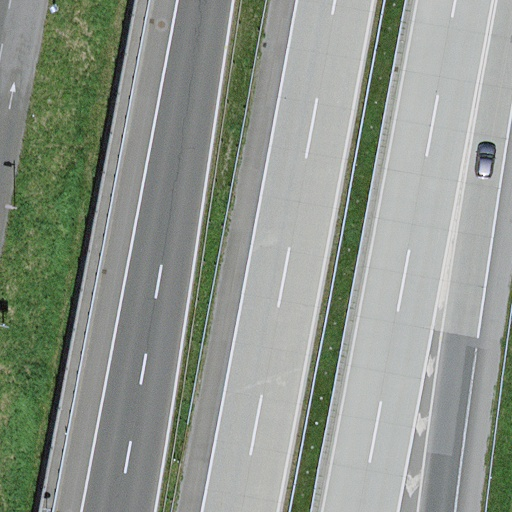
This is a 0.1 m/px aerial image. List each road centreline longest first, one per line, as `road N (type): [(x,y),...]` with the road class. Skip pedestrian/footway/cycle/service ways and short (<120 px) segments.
road 1 (motorway): [(328,0),(232,511)]
road 2 (motorway): [(356,511),(452,0)]
road 3 (motorway): [(201,0),(111,511)]
road 4 (motorway): [(449,511),(502,47),(486,0)]
